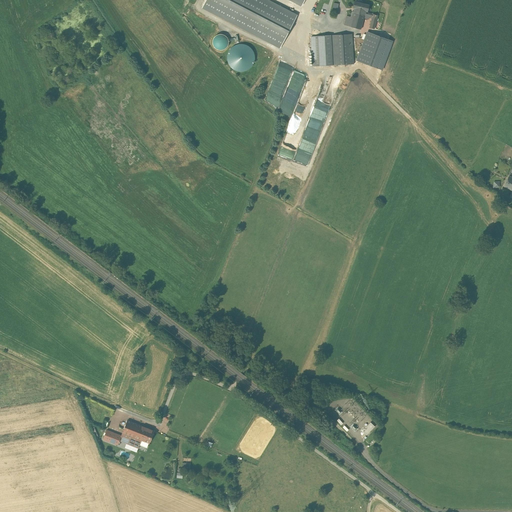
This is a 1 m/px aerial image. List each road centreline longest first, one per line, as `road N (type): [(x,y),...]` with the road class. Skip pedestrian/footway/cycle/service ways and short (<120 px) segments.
road 1 (track): [(511,201),(462,170),(365,69)]
road 2 (track): [(0,351),(115,406)]
